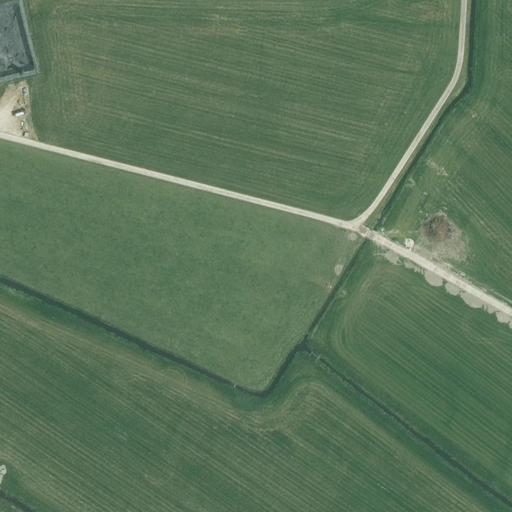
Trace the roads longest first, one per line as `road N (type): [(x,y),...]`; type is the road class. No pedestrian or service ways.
road 1 (track): [(0,134),(336,221),(511,313)]
road 2 (track): [(347,226),(378,199),(452,83),(463,0)]
